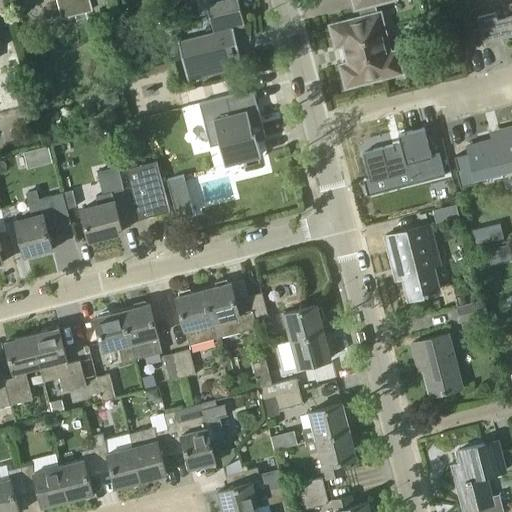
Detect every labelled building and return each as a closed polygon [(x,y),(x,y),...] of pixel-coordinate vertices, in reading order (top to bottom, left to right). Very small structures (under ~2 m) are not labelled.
[(58,0),(63,16),(91,9),(89,0),(58,0)] [(228,0),(207,5),(214,32),(234,27),(245,25),(238,0),(228,0)] [(387,0),(353,0),(355,8),(359,7),(362,17),(331,25),(336,46),(344,44),(349,63),(341,65),(346,86),(402,72),(396,51),(391,52),(380,12),(378,13),(376,3),(387,0)] [(496,12),(478,17),(484,43),(502,39),(502,38),(501,34),(511,31),(511,16),(498,20),(496,12)] [(214,32),(178,42),(188,80),(243,66),(244,66),(234,27),(214,32)] [(25,85),(14,88),(18,104),(29,101),(25,85)] [(260,117),(253,90),(201,104),(212,145),(221,143),(226,163),(260,154),(256,140),(254,141),(252,135),(255,134),(254,133),(252,134),(249,120),(260,117)] [(502,170),(511,167),(511,127),(499,130),(501,137),(467,146),(475,177),(486,174),(487,179),(503,175),(502,170)] [(407,162),(431,156),(424,128),(399,135),(401,143),(364,153),(371,181),(409,171),(407,162)] [(25,164),(50,162),(49,146),(24,148),(25,164)] [(157,161),(127,168),(140,219),(170,211),(157,161)] [(123,231),(113,192),(124,189),(119,166),(98,171),(105,203),(82,209),(90,240),(123,231)] [(53,249),(46,223),(56,221),(58,226),(71,223),(63,192),(28,201),(32,216),(16,220),(26,256),(27,256),(26,253),(51,247),(51,250),(53,249)] [(409,299),(429,294),(429,292),(440,289),(431,255),(437,254),(430,224),(385,236),(394,269),(401,268),(409,299)] [(256,320),(250,295),(235,299),(231,281),(203,289),(216,337),(257,327),(256,320)] [(190,344),(216,337),(203,289),(177,296),(190,344)] [(256,320),(268,317),(262,292),(250,295),(256,320)] [(457,306),(462,322),(488,314),(483,299),(457,306)] [(135,358),(162,351),(150,303),(123,310),(131,343),(135,358)] [(291,340),(324,331),(317,304),(284,312),(291,340)] [(135,358),(131,343),(123,310),(96,317),(104,350),(119,346),(123,362),(135,358)] [(33,333),(32,333),(40,366),(41,365),(45,381),(60,377),(63,391),(86,385),(80,360),(68,363),(58,326),(57,326),(58,328),(33,334),(33,333)] [(324,331),(291,340),(298,366),(331,358),(324,331)] [(25,369),(40,366),(32,333),(32,334),(7,341),(7,340),(6,340),(15,376),(4,379),(11,404),(33,399),(25,369)] [(462,387),(448,333),(413,342),(418,364),(423,363),(431,395),(462,387)] [(177,352),(183,376),(195,373),(189,349),(177,352)] [(170,379),(183,376),(177,352),(164,355),(170,379)] [(259,387),(272,384),(271,383),(265,359),(253,362),(259,387)] [(96,377),(102,401),(115,398),(109,374),(96,377)] [(275,396),(299,390),(296,377),(271,383),(272,384),(259,388),(262,399),(275,396)] [(0,406),(11,404),(4,379),(0,380),(0,406)] [(275,396),(278,409),(302,402),(299,390),(275,396)] [(208,427),(207,427),(205,420),(212,419),(216,412),(212,400),(165,412),(174,453),(186,450),(190,468),(216,461),(210,439),(212,439),(211,432),(209,432),(208,427)] [(306,441),(350,430),(343,403),(310,411),(313,426),(303,429),(306,441)] [(174,453),(165,412),(150,416),(153,427),(130,433),(133,446),(133,445),(142,480),(167,474),(162,456),(174,453)] [(295,428),(271,433),(274,446),(297,441),(295,428)] [(319,450),(326,477),(345,472),(343,460),(357,457),(350,430),(306,441),(309,452),(319,450)] [(108,452),(103,433),(91,436),(94,447),(101,472),(112,469),(117,487),(142,480),(133,445),(133,446),(108,452)] [(486,476),(506,471),(498,440),(457,450),(461,463),(453,465),(459,490),(463,489),(468,510),(493,504),(486,476)] [(89,475),(101,472),(94,447),(81,450),(83,458),(59,465),(68,499),(93,493),(89,475)] [(68,499),(59,465),(34,471),(32,463),(20,466),(27,491),(39,488),(43,506),(68,499)] [(15,494),(27,491),(20,466),(8,469),(10,478),(0,480),(0,511),(18,511),(20,511),(15,494)] [(287,484),(256,492),(253,481),(261,479),(258,467),(226,475),(229,487),(218,490),(223,511),(238,511),(259,507),(259,506),(290,498),(287,484)] [(301,497),(325,490),(322,477),(298,483),(301,497)] [(325,490),(301,497),(304,508),(328,502),(325,490)] [(371,511),(368,501),(354,505),(351,495),(332,500),(335,511),(371,511)]
